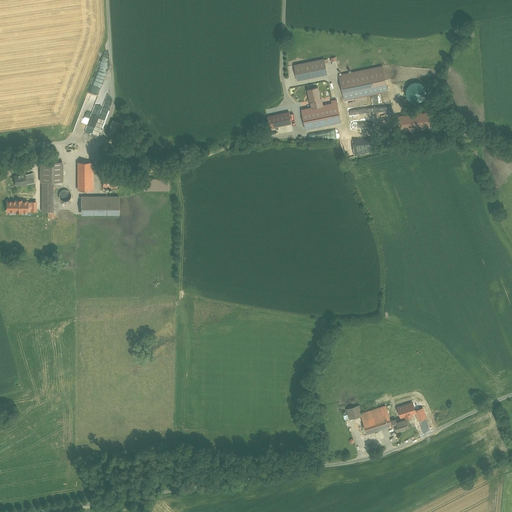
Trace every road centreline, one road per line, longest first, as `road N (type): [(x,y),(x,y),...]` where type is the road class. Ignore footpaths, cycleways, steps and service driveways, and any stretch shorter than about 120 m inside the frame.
road 1 (unclassified): [(40,511),(387,450),(511,392)]
road 2 (unclassified): [(109,0),(114,83),(104,139),(0,150)]
